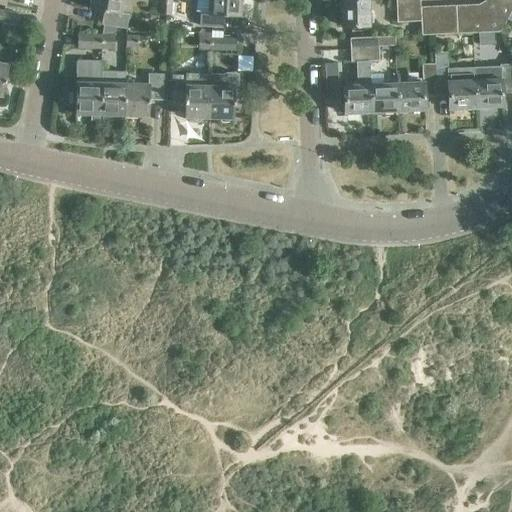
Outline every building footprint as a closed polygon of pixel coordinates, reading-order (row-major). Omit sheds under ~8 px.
[(120,13),(122,0),(90,0),(89,8),(104,10),(102,23),(104,24),(116,26),(126,27),(129,14),(120,13)] [(240,16),(240,0),(208,0),(208,13),(200,12),(199,25),(223,26),(223,15),(240,16)] [(369,26),(368,0),(338,0),(338,10),(341,10),(341,26),(369,26)] [(395,0),(397,22),(409,21),(407,0),(395,0)] [(421,20),(420,9),(419,0),(407,0),(409,21),(421,20)] [(500,32),(507,19),(487,0),(479,7),(488,32),(500,32)] [(507,19),(511,9),(511,1),(510,0),(487,0),(507,19)] [(170,14),(171,2),(160,1),(159,14),(165,14),(170,14)] [(457,33),(468,33),(467,7),(456,8),(457,33)] [(479,7),(467,7),(468,33),(488,32),(479,7)] [(421,35),(433,34),(432,8),(420,9),(421,20),(421,35)] [(433,34),(445,34),(444,8),(432,8),(433,34)] [(445,34),(457,33),(456,8),(444,8),(445,34)] [(18,13),(0,9),(0,22),(3,23),(16,25),(18,13)] [(14,34),(16,25),(3,23),(1,32),(14,34)] [(114,48),(114,35),(116,26),(104,24),(102,35),(101,48),(114,48)] [(101,48),(102,35),(77,34),(77,47),(101,48)] [(139,35),(127,35),(126,47),(139,47),(139,35)] [(350,49),(377,48),(377,46),(393,45),(393,36),(364,37),(350,38),(350,49)] [(211,49),(211,38),(198,38),(198,49),(211,49)] [(235,39),(211,38),(211,49),(234,50),(235,39)] [(377,61),(377,48),(350,49),(351,62),(354,62),(377,61)] [(99,114),(101,71),(101,61),(77,60),(75,114),(99,114)] [(9,64),(0,62),(0,95),(2,95),(9,64)] [(395,83),(397,111),(423,109),(423,94),(435,94),(433,63),(420,64),(422,82),(395,83)] [(433,63),(435,94),(446,93),(447,108),(474,107),(472,67),(446,68),(446,63),(433,63)] [(472,67),(474,107),(501,106),(500,93),(511,93),(511,78),(511,72),(511,64),(499,64),(499,66),(472,67)] [(125,72),(101,71),(99,114),(124,115),(125,83),(125,72)] [(208,118),(210,73),(185,72),(185,75),(171,74),(170,100),(185,101),(184,117),(208,118)] [(223,74),(210,73),(208,118),(234,118),(235,85),(239,85),(239,75),(237,72),(226,72),(223,74)] [(148,84),(125,83),(124,115),(148,116),(149,100),(162,100),(162,75),(149,75),(148,84)] [(370,112),(397,111),(395,83),(368,84),(370,112)] [(343,113),(370,112),(368,84),(341,85),(343,113)]
